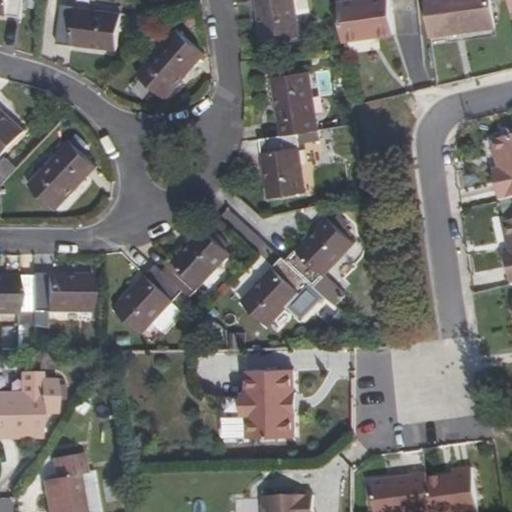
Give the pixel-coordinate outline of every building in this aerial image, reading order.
[(0,0),(0,13),(5,14),(5,16),(20,18),(22,0),(0,0)] [(257,0),(263,42),(297,38),(291,0),(257,0)] [(390,0),(353,0),(340,2),(346,41),(395,34),(390,0)] [(490,0),(424,0),(430,37),(494,28),(490,0)] [(116,50),(121,16),(77,10),(77,8),(62,6),(57,44),(72,46),(72,44),(116,50)] [(139,76),(166,98),(194,64),(196,65),(205,54),(176,30),(167,41),(168,42),(139,76)] [(307,72),(273,77),(280,121),(278,121),(280,136),(297,134),(318,131),(316,116),(314,116),(307,72)] [(0,157),(23,133),(0,110),(0,157)] [(269,198),(304,193),(297,149),(299,149),(297,134),(280,136),(259,139),(261,154),(263,154),(269,198)] [(511,137),(493,141),(499,169),(493,171),(500,201),(511,198),(511,137)] [(31,185),(56,209),(86,177),(88,178),(98,167),(71,141),(60,152),(61,153),(31,185)] [(4,157),(0,160),(0,184),(1,185),(17,170),(4,157)] [(310,283),(314,287),(325,276),(323,275),(354,243),(328,219),(298,252),(297,251),(287,262),(310,283)] [(183,291),(190,298),(201,287),(200,285),(230,253),(205,229),(175,262),(173,261),(163,272),(183,291)] [(243,302),(268,326),(298,293),(299,294),(310,283),(287,262),(282,257),(272,268),(273,270),(243,302)] [(116,309),(141,333),(152,322),(171,301),(172,301),(173,302),(183,291),(163,272),(156,265),(145,276),(147,277),(116,309)] [(49,310),(93,310),(93,275),(49,275),(49,274),(34,274),(34,276),(33,312),(49,312),(49,310)] [(18,278),(0,277),(0,312),(18,312),(18,314),(20,314),(33,314),(33,312),(34,276),(19,276),(18,278)] [(182,311),(171,301),(152,322),(162,332),(182,311)] [(33,314),(20,314),(20,327),(33,327),(33,314)] [(33,327),(20,327),(20,354),(33,354),(33,327)] [(266,369),(266,350),(245,350),(244,368),(266,369)] [(244,439),(290,438),(290,416),(292,416),(292,393),(290,393),(290,370),(243,371),(244,394),(241,394),(238,397),(238,413),(241,416),(244,416),(244,439)] [(0,439),(9,439),(9,433),(42,432),(42,414),(58,414),(57,401),(57,386),(57,380),(41,380),(41,372),(21,372),(22,393),(0,393),(0,439)] [(87,511),(80,474),(86,473),(83,453),(53,458),(56,478),(42,480),(48,511),(87,511)] [(455,477),(427,481),(431,511),(479,511),(472,468),(454,471),(455,477)] [(87,511),(101,511),(94,471),(86,473),(80,474),(87,511)] [(431,511),(427,481),(426,474),(372,482),(376,511),(431,511)] [(313,511),(313,496),(264,497),(264,511),(313,511)]
